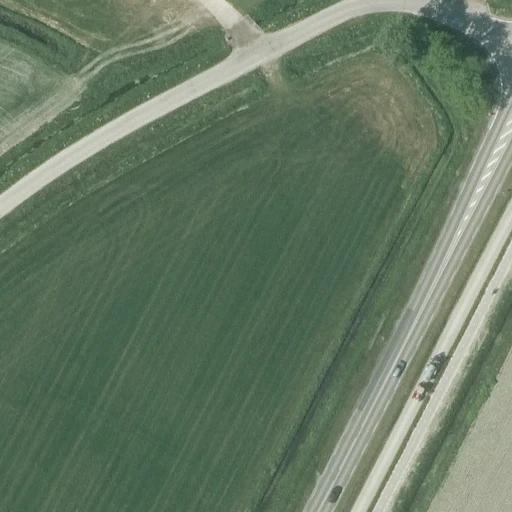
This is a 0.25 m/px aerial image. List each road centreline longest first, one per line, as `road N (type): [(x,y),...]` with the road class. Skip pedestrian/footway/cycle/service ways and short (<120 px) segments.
road 1 (tertiary): [(0,207),(53,166),(364,3),(392,0),(463,18),(511,43)]
road 2 (unclassified): [(357,511),(511,214)]
road 3 (primary): [(318,511),(432,287)]
road 4 (primary): [(511,95),(435,259),(432,287)]
road 5 (primary): [(432,287),(511,149)]
